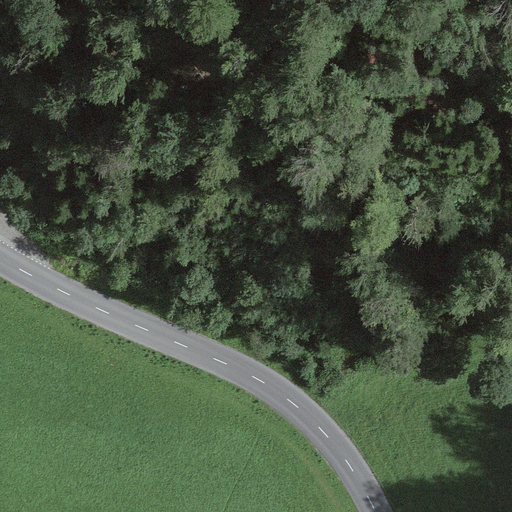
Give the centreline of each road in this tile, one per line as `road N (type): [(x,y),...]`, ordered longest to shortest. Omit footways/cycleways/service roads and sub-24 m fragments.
road 1 (unclassified): [(0,262),(249,379),(307,417),(352,463),(374,511)]
road 2 (track): [(511,207),(309,103)]
